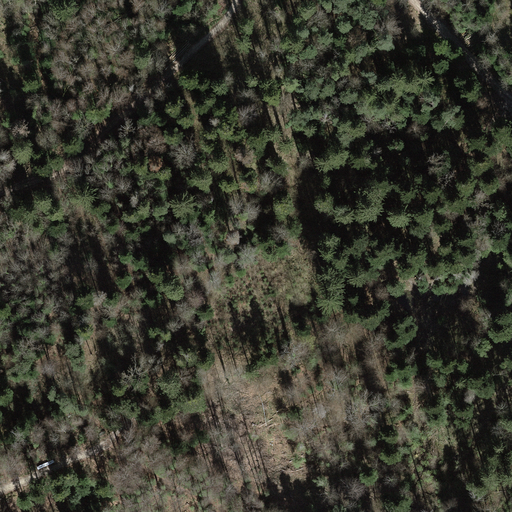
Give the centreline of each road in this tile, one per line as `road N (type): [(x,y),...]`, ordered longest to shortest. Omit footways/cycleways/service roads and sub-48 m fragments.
road 1 (track): [(218,0),(95,129),(0,180)]
road 2 (track): [(0,492),(102,445),(167,370)]
road 3 (track): [(511,105),(465,64),(415,0)]
